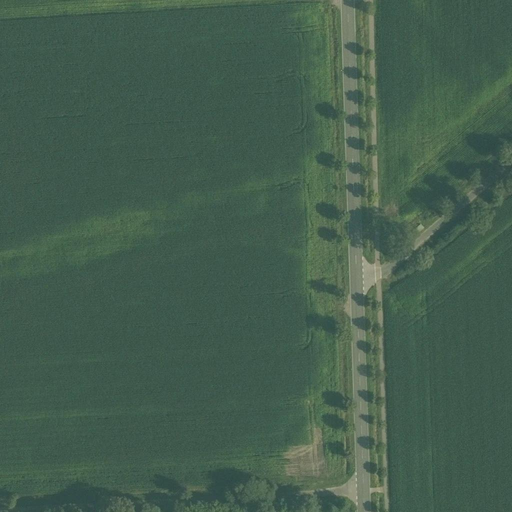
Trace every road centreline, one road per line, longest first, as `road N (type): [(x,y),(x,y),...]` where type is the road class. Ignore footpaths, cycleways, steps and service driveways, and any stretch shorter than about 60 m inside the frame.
road 1 (unclassified): [(0,510),(363,491)]
road 2 (secondary): [(356,283),(346,0)]
road 3 (secondary): [(363,491),(356,283)]
road 4 (unclassified): [(356,283),(393,262),(511,161)]
